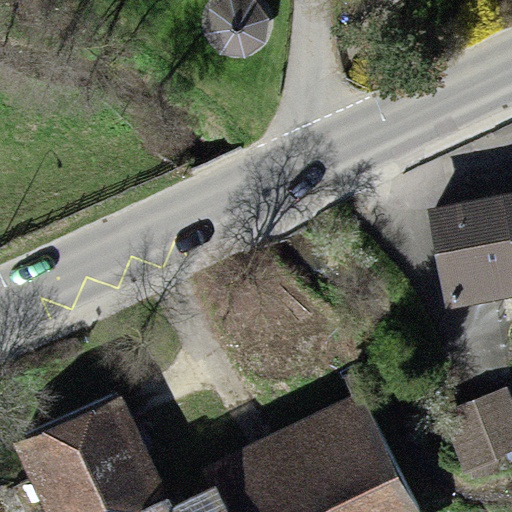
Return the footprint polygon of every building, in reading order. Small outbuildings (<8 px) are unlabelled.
[(511,175),(500,178),(511,237),(511,175)] [(511,237),(500,178),(423,193),(441,283),(511,269),(511,237)] [(87,511),(158,479),(111,379),(0,429),(0,490),(10,511),(87,511)] [(494,387),(442,407),(459,449),(510,429),(494,387)] [(407,511),(351,390),(211,455),(237,511),(407,511)] [(237,511),(211,455),(158,479),(87,511),(237,511)]
